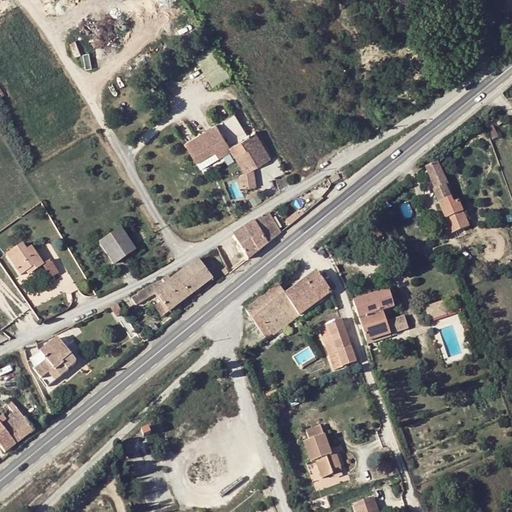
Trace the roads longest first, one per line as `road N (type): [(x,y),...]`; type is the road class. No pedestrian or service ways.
road 1 (residential): [(448,116),(424,111),(178,262),(0,350)]
road 2 (residential): [(296,240),(337,285),(413,500)]
road 3 (secondary): [(220,302),(0,479)]
road 4 (residential): [(39,511),(228,336)]
road 5 (secondary): [(448,116),(296,240)]
road 6 (residential): [(228,336),(287,511)]
